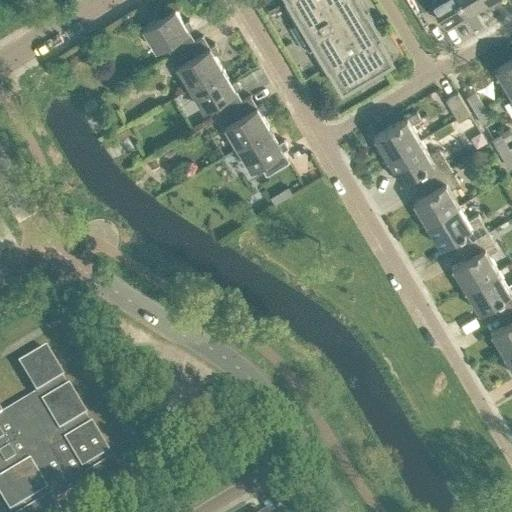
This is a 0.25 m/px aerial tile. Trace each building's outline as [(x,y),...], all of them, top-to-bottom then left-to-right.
[(289,0),(301,18),(293,23),(308,48),(316,43),(328,65),(329,64),(343,87),(393,58),(393,57),(403,51),(389,28),(382,32),(367,7),(366,8),(360,0),(289,0)] [(467,11),(460,0),(418,0),(423,9),(434,2),(446,23),(467,11)] [(485,0),(460,0),(467,11),(485,0)] [(188,27),(193,24),(188,17),(184,19),(175,6),(143,25),(156,47),(164,42),(171,53),(195,38),(188,27)] [(223,66),(214,51),(219,48),(214,40),(210,43),(203,33),(195,38),(171,53),(191,86),(223,66)] [(511,87),(511,57),(495,68),(508,89),(511,87)] [(242,98),(236,88),(240,85),(236,77),(231,79),(223,66),(191,86),(203,106),(212,101),(218,112),(242,98)] [(475,90),(466,95),(474,110),(484,104),(475,90)] [(457,120),(468,113),(456,92),(444,99),(457,120)] [(270,127),(261,112),(266,109),(261,101),(256,104),(250,93),(242,98),(218,112),(238,146),(270,127)] [(492,119),(484,104),(474,110),(483,124),(492,119)] [(419,138),(410,123),(419,118),(415,111),(373,137),(386,158),(419,138)] [(265,172),(289,158),(282,148),(287,145),(283,137),(278,140),(270,127),(238,146),(251,167),(259,162),(265,172)] [(500,132),(491,137),(500,153),(509,147),(500,132)] [(448,165),(438,148),(429,154),(419,138),(386,158),(399,181),(412,173),(418,183),(448,165)] [(511,164),(511,152),(509,147),(500,153),(508,167),(511,164)] [(151,167),(160,164),(156,155),(148,158),(151,167)] [(459,203),(450,188),(459,183),(448,165),(418,183),(425,194),(413,201),(426,223),(459,203)] [(469,219),(459,203),(426,223),(440,245),(452,238),(458,248),(488,230),(478,213),(469,219)] [(499,267),(490,253),(499,247),(488,230),(458,248),(465,258),(452,266),(466,287),(499,267)] [(511,281),(509,283),(499,267),(466,287),(479,310),(492,303),(498,313),(511,304),(511,281)] [(511,348),(511,304),(498,313),(504,323),(491,331),(505,353),(511,348)] [(0,501),(6,511),(21,511),(25,510),(25,511),(57,511),(54,506),(89,486),(103,509),(130,493),(46,353),(21,368),(38,397),(3,418),(0,413),(0,501)]
